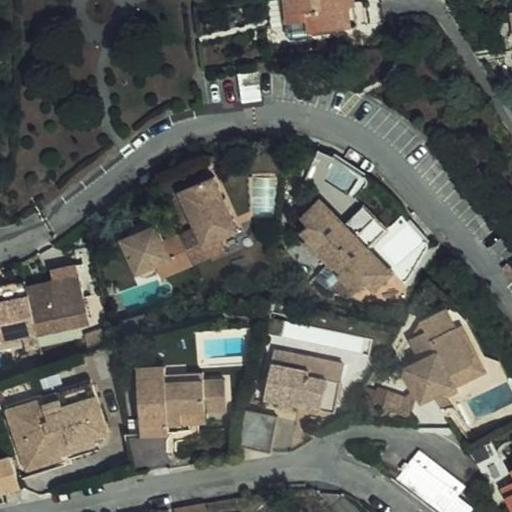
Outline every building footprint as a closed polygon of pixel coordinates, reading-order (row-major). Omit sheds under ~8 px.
[(280,12),(277,0),(257,0),(260,15),(280,12)] [(294,11),(296,23),(345,15),(342,0),(277,0),(280,12),(294,11)] [(511,1),(498,4),(501,27),(511,25),(511,1)] [(280,12),(282,25),(296,23),(294,11),(280,12)] [(243,69),(225,71),(227,95),(246,93),(243,69)] [(274,140),(249,139),(248,162),(273,163),(274,140)] [(170,193),(186,229),(194,246),(209,239),(228,231),(204,179),(170,193)] [(118,186),(95,204),(109,223),(133,205),(118,186)] [(344,230),(333,219),(308,195),(287,217),(294,224),(287,231),(294,238),(292,240),(314,261),(344,230)] [(344,230),(361,213),(350,202),(333,219),(344,230)] [(344,230),(355,241),(372,224),(361,213),(344,230)] [(145,269),(162,261),(154,243),(146,226),(112,241),(128,276),(145,269)] [(194,246),(186,229),(169,236),(183,266),(199,258),(194,246)] [(380,266),(355,241),(344,230),(314,261),(337,284),(341,282),(347,286),(352,280),(360,287),(380,266)] [(169,236),(154,243),(162,261),(168,273),(183,266),(169,236)] [(199,258),(215,251),(209,239),(194,246),(199,258)] [(162,261),(145,269),(151,281),(168,273),(162,261)] [(42,278),(66,273),(63,262),(39,268),(42,278)] [(14,285),(15,289),(26,334),(78,320),(66,273),(42,278),(14,285)] [(0,292),(15,289),(14,285),(13,280),(0,283),(0,292)] [(0,340),(26,334),(15,289),(0,292),(0,340)] [(458,359),(440,325),(429,306),(405,320),(411,331),(397,340),(405,355),(388,366),(407,400),(418,394),(421,398),(446,384),(444,382),(438,371),(458,359)] [(467,355),(447,321),(440,325),(458,359),(467,355)] [(0,358),(32,349),(26,334),(0,340),(0,358)] [(306,349),(265,343),(264,349),(306,355),(306,349)] [(253,406),(238,403),(231,440),(263,445),(271,409),(283,411),(286,397),(330,404),(336,372),(304,366),(306,355),(264,349),(253,406)] [(444,382),(473,364),(467,355),(458,359),(438,371),(444,382)] [(217,406),(215,378),(198,379),(165,381),(165,374),(163,363),(127,367),(134,433),(161,431),(160,423),(173,422),(172,410),(195,407),(217,406)] [(196,372),(165,374),(165,381),(198,379),(196,372)] [(54,451),(88,441),(101,436),(85,386),(2,411),(20,470),(57,459),(56,457),(54,451)] [(399,399),(375,388),(369,400),(393,411),(399,399)] [(172,410),(173,422),(196,420),(195,407),(172,410)] [(90,447),(88,441),(54,451),(56,457),(90,447)] [(451,484),(405,448),(383,476),(429,511),(453,511),(458,506),(443,494),(451,484)] [(511,496),(511,452),(498,460),(504,471),(489,479),(501,502),(511,496)] [(0,464),(0,493),(17,487),(7,461),(0,464)] [(197,511),(195,500),(164,506),(165,511),(197,511)]
